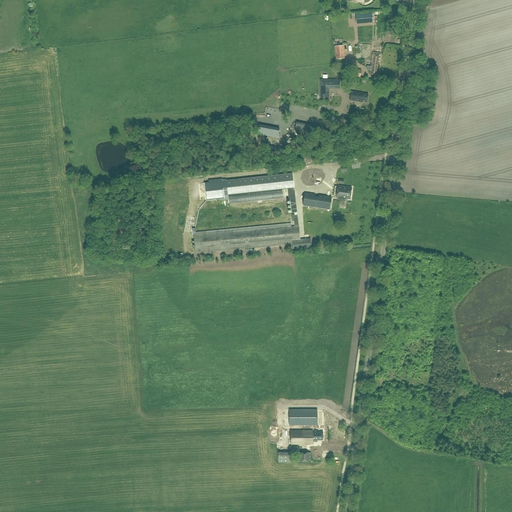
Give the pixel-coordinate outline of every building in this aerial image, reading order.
[(356,15),(357,23),(372,22),(371,13),(356,15)] [(344,45),(335,46),(336,59),(345,58),(344,45)] [(369,74),(376,75),(377,63),(379,63),(380,53),(372,52),(369,74)] [(340,80),(329,80),(320,80),(320,98),(329,98),(329,88),(339,88),(340,80)] [(367,102),(369,94),(356,92),(352,91),(350,100),(361,102),(361,101),(367,102)] [(293,174),(204,183),(206,200),(224,198),(224,195),(228,194),(229,204),(283,198),(282,188),(288,188),(289,200),(290,200),(292,213),(297,212),(293,174)] [(350,199),(351,187),(338,185),(336,198),(345,199),(345,198),(350,199)] [(315,194),(305,193),(303,206),(330,210),(331,197),(319,195),(318,197),(314,197),(315,194)] [(291,223),(194,233),(196,253),(292,244),(293,249),(311,248),(310,238),(300,239),(297,215),(292,215),(293,221),(294,221),(295,227),(291,227),(291,223)] [(317,409),(289,409),(289,425),(317,425),(317,409)] [(291,444),(303,444),(303,443),(306,443),(306,444),(313,444),(313,442),(317,442),(317,440),(323,440),(323,432),(317,432),(317,430),(290,430),(291,444)] [(278,452),(278,462),(292,463),(292,452),(278,452)] [(311,462),(311,453),(297,452),(297,461),(311,462)]
